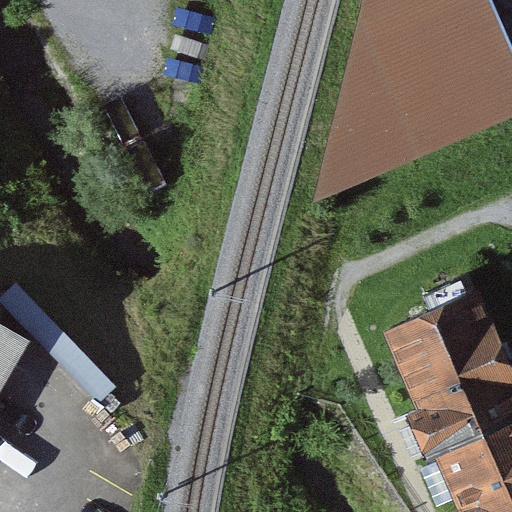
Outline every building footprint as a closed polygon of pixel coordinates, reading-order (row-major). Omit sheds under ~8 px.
[(368,0),(328,203),(511,129),(511,46),(493,0),(368,0)] [(115,387),(15,283),(0,297),(0,299),(98,403),(115,387)] [(427,453),(440,447),(511,415),(511,375),(475,292),(389,330),(423,407),(410,413),(427,453)] [(0,383),(26,340),(0,324),(0,383)] [(511,511),(511,415),(440,447),(469,511),(468,511),(511,511)]
